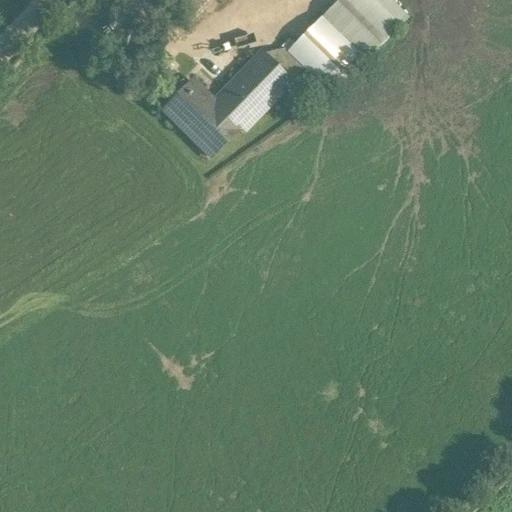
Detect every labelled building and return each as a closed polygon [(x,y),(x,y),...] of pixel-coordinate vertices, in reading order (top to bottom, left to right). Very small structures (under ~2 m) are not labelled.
[(156,0),(187,30),(215,0),(156,0)] [(407,19),(387,0),(340,0),(321,20),(364,62),(407,19)] [(364,62),(321,20),(286,54),(303,70),(330,96),(364,62)] [(303,70),(286,54),(285,55),(282,52),(261,56),(290,84),(303,70)] [(172,63),(164,55),(147,72),(156,80),(172,63)] [(261,56),(214,105),(240,130),(240,131),(242,133),(290,84),(261,56)] [(214,105),(192,83),(187,89),(182,83),(172,93),(178,98),(163,113),(211,160),(240,131),(240,130),(214,105)]
